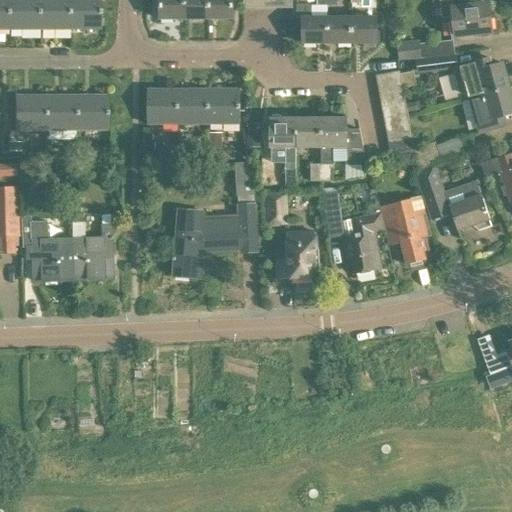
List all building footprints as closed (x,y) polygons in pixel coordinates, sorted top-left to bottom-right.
[(7,0),(7,29),(38,29),(37,0),(7,0)] [(37,0),(38,29),(69,29),(68,0),(37,0)] [(68,0),(69,29),(99,29),(99,0),(68,0)] [(184,19),(184,0),(158,0),(159,19),(184,19)] [(207,0),(184,0),(184,19),(208,19),(207,0)] [(232,0),(207,0),(208,19),(232,19),(232,0)] [(255,0),(243,0),(243,8),(255,8),(255,0)] [(267,0),(255,0),(255,8),(267,8),(267,0)] [(279,0),(267,0),(267,8),(279,8),(279,0)] [(452,0),(439,0),(441,18),(448,17),(450,36),(491,32),(488,5),(453,8),(452,0)] [(296,5),(296,18),(302,18),(302,44),(327,44),(327,17),(327,5),(296,5)] [(351,17),(327,17),(327,44),(351,44),(351,17)] [(375,17),(351,17),(351,44),(375,43),(375,17)] [(418,42),(397,44),(398,60),(427,57),(453,54),(452,41),(418,44),(418,42)] [(453,54),(427,57),(429,71),(456,68),(454,54),(453,54)] [(460,71),(454,73),(462,101),(469,99),(509,88),(502,63),(489,67),(487,61),(460,68),(460,71)] [(399,71),(375,75),(377,87),(401,82),(399,71)] [(401,82),(377,87),(380,98),(404,94),(401,82)] [(511,100),(509,88),(469,99),(479,134),(505,127),(503,117),(511,114),(511,100)] [(147,90),(147,124),(178,124),(178,89),(147,90)] [(178,89),(178,124),(193,124),(209,124),(209,89),(193,89),(186,89),(178,89)] [(209,89),(209,124),(239,124),(239,89),(215,89),(209,89)] [(404,94),(380,98),(382,109),(406,105),(405,101),(404,94)] [(75,96),(76,130),(107,130),(106,95),(88,96),(75,96)] [(14,96),(14,131),(45,130),(45,96),(14,96)] [(45,96),(45,130),(60,130),(76,130),(75,96),(60,96),(58,96),(45,96)] [(405,101),(406,105),(407,111),(421,108),(419,98),(405,101)] [(407,111),(406,105),(382,109),(384,120),(408,116),(407,111)] [(408,116),(384,120),(386,132),(410,127),(408,116)] [(270,119),(270,147),(295,147),(295,118),(270,119)] [(295,118),(295,147),(321,147),(320,118),(295,118)] [(321,164),(320,181),(330,181),(330,164),(334,164),(334,147),(346,147),(346,166),(362,166),(361,159),(365,155),(360,129),(345,129),(345,118),(320,118),(321,147),(321,164)] [(410,127),(386,132),(388,143),(412,138),(410,127)] [(260,131),(247,131),(247,147),(260,147),(260,131)] [(209,150),(222,150),(222,133),(209,133),(209,150)] [(412,138),(388,143),(390,154),(414,150),(412,138)] [(435,144),(441,163),(464,156),(458,138),(435,144)] [(11,143),(11,153),(20,153),(20,143),(11,143)] [(511,201),(511,153),(481,163),(485,177),(500,172),(510,202),(511,201)] [(479,157),(481,163),(490,160),(488,154),(479,157)] [(56,158),(56,174),(70,174),(70,158),(56,158)] [(253,163),(236,163),(237,195),(254,194),(253,163)] [(309,181),(320,181),(321,164),(310,164),(309,181)] [(4,166),(4,177),(16,177),(16,166),(4,166)] [(443,193),(433,166),(414,172),(430,219),(450,213),(457,231),(472,226),(478,230),(491,226),(489,220),(489,219),(481,195),(480,195),(476,182),(443,193)] [(285,168),(285,186),(295,186),(295,168),(285,168)] [(0,253),(14,253),(13,237),(18,237),(17,187),(0,187),(0,253)] [(265,192),(267,220),(283,219),(281,190),(265,192)] [(323,196),(329,240),(342,237),(343,237),(338,194),(323,196)] [(393,204),(379,208),(384,230),(389,246),(401,243),(406,265),(425,260),(420,238),(430,236),(426,219),(416,222),(410,199),(393,204)] [(343,237),(342,237),(345,253),(350,253),(355,275),(380,270),(373,232),(384,230),(379,208),(378,202),(369,204),(371,216),(360,218),(363,233),(343,237)] [(178,210),(173,276),(201,278),(203,255),(212,252),(240,250),(240,252),(257,251),(254,205),(238,206),(238,216),(196,218),(196,212),(178,210)] [(85,222),(72,222),(73,240),(73,280),(113,278),(112,215),(101,216),(102,239),(85,239),(85,222)] [(30,217),(22,217),(23,247),(27,247),(27,259),(33,259),(33,281),(73,280),(73,240),(48,240),(47,221),(30,222),(30,217)] [(285,233),(287,278),(315,277),(313,232),(285,233)] [(511,340),(509,342),(511,346),(483,356),(494,386),(511,378),(511,340)]
